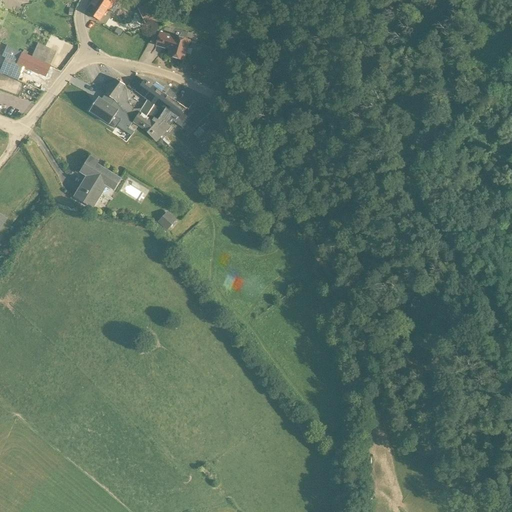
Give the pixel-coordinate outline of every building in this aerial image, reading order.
[(107,10),(108,11),(114,3),(116,4),(119,0),(110,0),(110,1),(111,2),(110,3),(106,0),(94,0),(86,12),(100,21),(107,10)] [(147,27),(166,18),(157,0),(156,0),(138,8),(147,27)] [(213,37),(215,36),(224,34),(221,21),(212,23),(212,21),(209,21),(212,36),(213,37)] [(160,33),(157,43),(171,47),(168,56),(184,61),(189,41),(174,36),(174,37),(160,33)] [(32,58),(50,66),(56,53),(38,44),(32,58)] [(17,61),(21,50),(7,46),(4,57),(17,61)] [(18,64),(25,67),(47,77),(51,66),(50,66),(32,58),(23,54),(18,64)] [(0,72),(0,73),(18,81),(22,72),(4,64),(0,72)] [(88,92),(91,87),(80,79),(76,84),(88,92)] [(106,95),(114,101),(110,106),(102,101),(98,98),(89,112),(115,129),(116,129),(117,127),(131,136),(134,132),(129,129),(135,119),(142,109),(135,109),(134,107),(128,103),(129,102),(127,90),(124,87),(125,85),(117,80),(106,95)] [(159,105),(165,96),(164,95),(164,96),(154,89),(145,82),(137,93),(145,98),(147,96),(159,105)] [(145,132),(153,140),(157,143),(158,142),(172,154),(175,151),(169,145),(168,147),(160,140),(171,127),(165,121),(168,117),(191,134),(196,128),(208,114),(210,113),(206,105),(200,108),(194,103),(189,110),(178,103),(177,105),(170,100),(172,98),(167,94),(165,96),(159,105),(147,96),(145,98),(148,101),(143,109),(142,109),(135,119),(129,129),(134,132),(138,127),(145,132)] [(126,143),(131,136),(117,127),(116,129),(115,129),(112,134),(126,143)] [(73,196),(75,198),(93,209),(107,186),(114,190),(120,180),(96,165),(98,163),(90,158),(81,173),(88,177),(79,191),(77,189),(73,196)] [(169,215),(161,224),(168,230),(176,222),(169,215)]
